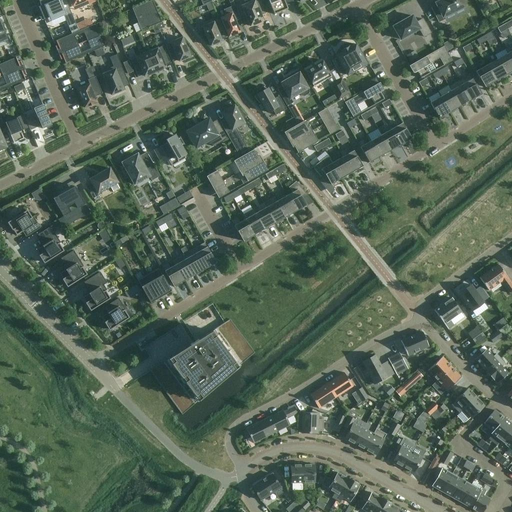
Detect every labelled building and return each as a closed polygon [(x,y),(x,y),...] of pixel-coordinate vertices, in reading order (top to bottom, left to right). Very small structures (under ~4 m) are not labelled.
[(58,53),(99,35),(94,24),(79,31),(66,0),(60,3),(58,0),(39,0),(48,22),(63,15),(71,34),(56,41),(58,45),(56,46),(55,46),(58,53)] [(152,0),(132,9),(141,31),(152,26),(156,24),(162,22),(152,0)] [(253,0),(254,1),(241,6),(250,26),(263,21),(261,15),(266,13),(260,0),(253,0)] [(292,0),(267,0),(274,14),(287,9),(286,6),(293,3),(292,0)] [(431,8),(438,23),(445,19),(443,16),(464,6),(461,0),(443,0),(437,3),(437,5),(431,8)] [(228,37),(240,32),(235,21),(240,19),(240,20),(241,20),(234,5),(223,10),(226,16),(220,18),(228,37)] [(88,13),(74,17),(76,24),(90,20),(88,13)] [(101,13),(93,16),(96,24),(104,20),(101,13)] [(424,37),(430,33),(422,19),(416,23),(412,16),(393,27),(400,40),(419,29),(424,37)] [(206,35),(210,46),(221,41),(221,40),(226,37),(219,20),(202,27),(199,29),(199,28),(198,29),(204,37),(205,36),(206,35)] [(500,33),(507,29),(504,24),(497,28),(500,33)] [(486,41),(493,37),(491,32),(483,36),(486,41)] [(103,46),(99,35),(58,53),(61,60),(61,59),(63,58),(65,63),(103,46)] [(479,45),(486,41),(483,36),(476,40),(479,45)] [(165,45),(173,62),(178,60),(179,61),(190,57),(190,56),(193,55),(194,55),(188,47),(187,48),(188,48),(187,48),(182,38),(165,45)] [(448,41),(442,44),(444,46),(447,51),(452,48),(448,41)] [(347,75),(366,64),(355,44),(349,48),(348,47),(341,51),(342,52),(336,55),(337,58),(332,61),(341,77),(346,74),(347,75)] [(469,44),(462,48),(465,53),(472,49),(469,44)] [(136,57),(130,60),(138,77),(143,75),(144,76),(147,75),(147,76),(163,70),(163,68),(166,67),(165,66),(170,63),(163,46),(147,53),(145,49),(134,53),(136,57)] [(444,65),(452,61),(447,51),(444,46),(409,66),(412,71),(415,69),(421,78),(430,73),(426,66),(439,58),(444,65)] [(415,51),(407,56),(410,62),(418,57),(415,51)] [(111,95),(123,90),(120,80),(126,77),(117,54),(109,57),(113,66),(110,68),(108,72),(102,74),(111,95)] [(511,62),(507,54),(497,60),(506,75),(511,71),(511,62)] [(0,64),(0,77),(23,67),(20,61),(18,62),(16,58),(0,64)] [(464,63),(461,58),(453,62),(456,67),(464,63)] [(128,74),(133,72),(128,60),(123,63),(128,74)] [(497,60),(486,65),(495,81),(506,75),(497,60)] [(304,71),(313,87),(331,77),(322,61),(304,71)] [(486,65),(475,72),(484,87),(495,81),(486,65)] [(442,75),(450,71),(447,66),(440,70),(442,75)] [(26,74),(23,67),(0,77),(0,90),(25,79),(23,75),(25,74),(26,74)] [(435,79),(442,75),(440,70),(432,74),(435,79)] [(307,88),(308,88),(299,73),(280,83),(282,86),(277,89),(286,106),(293,103),(290,98),(299,93),(301,96),(304,97),(308,94),(309,91),(307,88)] [(470,74),(459,80),(470,100),(481,94),(470,74)] [(76,89),(77,91),(76,91),(78,97),(79,96),(84,108),(89,106),(93,105),(92,104),(97,102),(95,97),(102,94),(95,77),(87,80),(89,84),(76,89)] [(418,82),(421,87),(428,83),(426,78),(418,82)] [(341,79),(331,85),(339,99),(349,93),(341,79)] [(448,86),(451,91),(460,106),(470,100),(459,80),(448,86)] [(23,83),(14,87),(16,92),(25,88),(23,83)] [(353,117),(361,112),(357,105),(371,97),(375,104),(384,99),(379,90),(382,88),(379,83),(375,85),(345,103),(353,117)] [(254,96),(253,96),(260,104),(260,103),(261,102),(267,112),(272,109),(275,115),(286,109),(278,95),(277,95),(278,96),(273,99),(267,89),(257,95),(254,96)] [(451,91),(440,97),(449,112),(460,106),(451,91)] [(33,109),(35,113),(24,118),(30,130),(41,125),(42,129),(51,125),(39,95),(38,96),(42,105),(33,109)] [(440,97),(430,103),(437,115),(439,118),(449,112),(440,97)] [(384,108),(391,104),(389,99),(381,103),(384,108)] [(244,123),(242,119),(245,117),(237,106),(236,107),(237,107),(236,108),(234,105),(221,113),(225,119),(220,122),(238,155),(247,149),(246,149),(235,128),(244,123)] [(370,116),(378,112),(375,107),(367,111),(370,116)] [(363,120),(370,116),(367,111),(360,115),(363,120)] [(5,123),(13,143),(23,139),(21,134),(24,133),(23,130),(28,128),(23,115),(5,123)] [(325,123),(333,119),(330,115),(323,119),(325,123)] [(356,124),(354,119),(346,123),(349,128),(356,124)] [(201,121),(192,126),(194,128),(188,132),(190,135),(187,137),(191,145),(194,143),(196,147),(209,140),(213,147),(227,138),(216,120),(210,124),(208,120),(202,124),(201,121)] [(304,121),(284,132),(288,140),(289,139),(291,142),(312,131),(309,126),(308,127),(304,121)] [(402,123),(391,129),(400,145),(411,139),(402,123)] [(336,125),(329,129),(331,134),(339,130),(336,125)] [(391,129),(381,135),(390,151),(400,145),(391,129)] [(312,131),(291,142),(298,153),(318,141),(312,131)] [(345,136),(342,131),(335,135),(338,140),(345,136)] [(381,135),(370,141),(379,157),(390,151),(381,135)] [(177,137),(153,150),(161,164),(168,160),(171,166),(185,158),(184,156),(187,154),(182,145),(183,144),(184,145),(180,137),(179,137),(180,138),(178,139),(177,137)] [(331,143),(328,138),(321,143),(324,148),(331,143)] [(363,140),(357,143),(368,162),(368,163),(379,157),(370,141),(365,144),(363,140)] [(324,148),(321,143),(313,147),(316,152),(324,148)] [(254,150),(233,161),(239,172),(260,160),(254,150)] [(340,153),(342,157),(351,173),(362,166),(353,151),(348,154),(345,150),(340,153)] [(137,154),(122,163),(134,184),(148,176),(151,181),(159,176),(146,152),(138,156),(137,154)] [(342,157),(332,163),(341,178),(351,173),(342,157)] [(260,160),(239,172),(242,176),(244,175),(247,182),(267,170),(263,163),(262,164),(260,160)] [(320,161),(313,167),(326,183),(329,181),(330,185),(341,178),(332,163),(325,167),(320,161)] [(283,164),(272,170),(275,175),(286,169),(283,164)] [(91,181),(85,185),(93,199),(99,195),(98,193),(110,186),(113,192),(119,189),(116,183),(117,182),(109,168),(90,180),(91,181)] [(223,174),(227,182),(237,176),(233,168),(223,174)] [(272,170),(265,174),(268,179),(275,175),(272,170)] [(216,171),(206,177),(212,187),(223,181),(216,171)] [(251,182),(254,187),(261,183),(258,178),(251,182)] [(223,181),(212,187),(218,198),(229,192),(223,181)] [(292,192),(286,196),(295,211),(306,205),(301,196),(305,194),(306,194),(296,181),(288,187),(292,192)] [(251,182),(244,186),(247,191),(254,187),(251,182)] [(75,186),(53,199),(63,216),(77,209),(82,217),(90,212),(85,204),(75,186)] [(238,190),(230,194),(233,199),(240,195),(238,190)] [(24,198),(28,205),(39,199),(35,192),(24,198)] [(230,194),(223,198),(226,203),(233,199),(230,194)] [(182,195),(176,198),(179,204),(185,200),(182,195)] [(286,196),(276,201),(285,217),(295,211),(286,196)] [(263,203),(265,208),(274,223),(285,217),(276,201),(274,197),(263,203)] [(175,199),(167,203),(171,210),(179,205),(175,199)] [(176,210),(179,215),(187,211),(184,206),(176,210)] [(265,208),(255,213),(264,229),(274,223),(265,208)] [(63,216),(58,219),(63,228),(82,217),(77,209),(63,216)] [(253,209),(242,215),(244,220),(253,235),(264,229),(255,213),(253,209)] [(17,216),(8,222),(16,235),(24,230),(27,236),(40,228),(33,216),(31,218),(26,210),(23,212),(22,211),(16,215),(17,216)] [(170,214),(162,218),(165,223),(172,219),(170,214)] [(165,223),(162,218),(155,222),(158,227),(165,223)] [(237,218),(231,221),(243,241),(253,235),(244,220),(239,222),(237,218)] [(44,245),(36,250),(45,263),(63,252),(58,244),(60,243),(54,233),(61,228),(57,223),(37,235),(44,245)] [(144,235),(151,231),(148,226),(141,230),(144,235)] [(105,229),(98,233),(102,239),(109,235),(105,229)] [(204,243),(194,249),(205,269),(216,263),(204,243)] [(184,247),(180,249),(183,255),(195,275),(205,269),(194,249),(187,252),(184,247)] [(67,269),(59,273),(68,287),(86,275),(81,268),(83,266),(73,250),(61,258),(67,269)] [(183,255),(173,261),(184,281),(195,275),(183,255)] [(120,257),(115,261),(120,269),(125,265),(120,257)] [(167,264),(162,267),(173,287),(184,281),(175,265),(170,268),(167,264)] [(511,283),(498,264),(479,278),(488,291),(500,282),(509,293),(511,291),(511,283)] [(158,268),(137,280),(150,303),(171,291),(158,268)] [(90,292),(82,297),(91,310),(109,299),(104,291),(107,290),(103,285),(107,283),(100,272),(84,282),(90,292)] [(136,285),(125,292),(128,297),(140,290),(136,285)] [(488,297),(481,286),(475,290),(471,285),(459,294),(471,311),(484,302),(483,301),(488,297)] [(109,312),(101,317),(110,330),(119,324),(120,325),(126,321),(125,320),(128,318),(123,311),(126,309),(118,298),(106,306),(109,312)] [(450,320),(461,312),(451,298),(434,310),(448,329),(453,325),(450,320)] [(502,336),(498,330),(488,337),(492,343),(502,336)] [(167,359),(198,400),(238,367),(211,331),(193,342),(183,349),(167,359)] [(422,332),(401,341),(407,356),(428,346),(422,332)] [(472,339),(476,345),(486,338),(481,332),(472,339)] [(486,350),(476,359),(486,371),(500,358),(496,354),(493,357),(486,350)] [(402,365),(401,363),(403,362),(399,353),(388,359),(394,370),(402,365)] [(375,355),(362,362),(374,384),(393,374),(387,362),(380,365),(375,355)] [(437,381),(451,367),(442,357),(427,370),(437,381)] [(494,379),(497,382),(507,373),(501,365),(504,362),(500,358),(486,371),(494,380),(494,379)] [(461,378),(451,367),(437,381),(446,391),(461,378)] [(417,371),(405,382),(409,388),(422,376),(417,371)] [(158,377),(176,408),(189,400),(183,392),(177,395),(171,385),(168,388),(164,382),(168,379),(164,373),(158,377)] [(344,373),(327,384),(335,397),(353,386),(344,373)] [(335,397),(327,384),(309,395),(318,408),(335,397)] [(362,402),(368,398),(361,388),(355,391),(362,402)] [(455,401),(451,404),(459,413),(463,409),(476,397),(468,388),(455,401)] [(416,394),(422,400),(426,396),(420,390),(416,394)] [(459,413),(457,414),(464,423),(470,417),(471,418),(484,406),(476,397),(463,409),(459,413)] [(438,407),(433,402),(425,410),(429,415),(438,407)] [(442,405),(437,409),(440,413),(446,408),(442,405)] [(282,410),(264,419),(271,434),(290,425),(287,419),(283,412),(282,410)] [(494,410),(483,423),(493,431),(491,434),(504,418),(494,410)] [(318,413),(302,412),(301,433),(317,434),(318,431),(323,431),(323,419),(318,419),(318,413)] [(391,426),(396,418),(391,415),(386,424),(391,426)] [(349,416),(343,427),(349,430),(355,419),(349,416)] [(349,430),(344,439),(355,444),(363,428),(365,424),(355,418),(355,419),(349,430)] [(511,424),(504,418),(491,434),(500,441),(511,425),(511,424)] [(271,434),(264,419),(246,428),(247,430),(250,437),(253,443),(271,434)] [(394,422),(388,433),(394,436),(400,426),(394,422)] [(363,428),(355,444),(365,449),(373,434),(367,431),(370,426),(365,424),(363,428)] [(511,425),(500,441),(509,447),(511,443),(511,425)] [(438,432),(442,435),(447,430),(443,427),(438,432)] [(373,434),(365,449),(375,455),(386,434),(376,429),(373,434)] [(480,448),(485,442),(481,439),(476,445),(480,448)] [(401,446),(393,461),(403,467),(411,451),(406,448),(408,444),(404,441),(401,446)] [(485,442),(480,448),(484,451),(489,445),(485,442)] [(453,454),(445,450),(439,461),(442,463),(446,465),(453,454)] [(411,451),(403,467),(413,473),(422,457),(411,451)] [(498,461),(502,456),(498,453),(494,458),(498,461)] [(434,458),(427,470),(432,473),(439,461),(438,461),(440,458),(436,455),(434,458)] [(502,456),(498,461),(502,464),(506,459),(502,456)] [(314,464),(302,465),(303,483),(314,482),(314,464)] [(302,465),(290,465),(291,483),(292,483),(292,489),(302,489),(302,483),(303,483),(302,465)] [(442,491),(451,474),(442,468),(432,486),(442,491)] [(336,500),(349,478),(348,478),(348,479),(337,473),(328,489),(334,493),(332,497),(336,500)] [(272,474),(252,487),(260,500),(274,492),(277,496),(282,493),(279,488),(280,487),(272,474)] [(451,474),(442,491),(451,497),(461,479),(451,474)] [(358,483),(349,478),(336,500),(340,502),(343,498),(349,501),(359,485),(358,485),(358,483)] [(471,485),(461,479),(451,497),(461,502),(471,485)] [(480,490),(471,485),(461,502),(470,508),(480,490)] [(481,489),(480,490),(470,508),(478,511),(482,511),(490,499),(483,495),(485,491),(481,489)] [(372,511),(382,497),(381,497),(381,498),(371,493),(362,509),(366,511),(372,511)] [(385,511),(391,503),(382,497),(372,511),(385,511)] [(304,499),(298,505),(304,511),(310,505),(304,499)] [(391,503),(385,511),(397,511),(400,509),(391,504),(391,503)]
